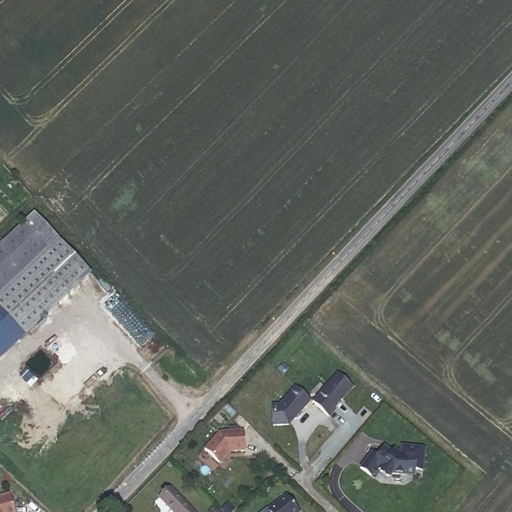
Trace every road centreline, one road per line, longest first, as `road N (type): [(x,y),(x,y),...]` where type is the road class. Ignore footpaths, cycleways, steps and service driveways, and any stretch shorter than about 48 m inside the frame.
road 1 (tertiary): [(511,75),(104,511)]
road 2 (residential): [(360,417),(306,478),(331,511)]
